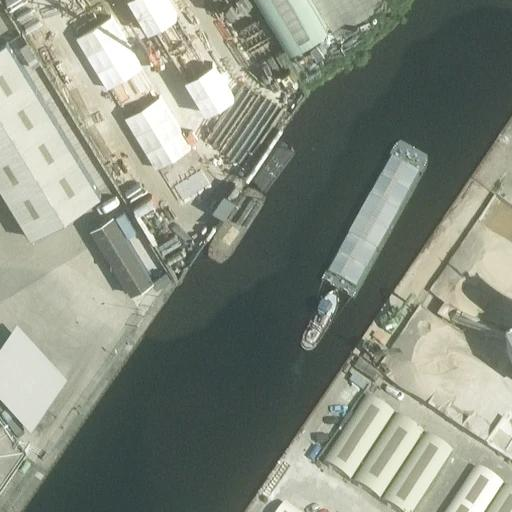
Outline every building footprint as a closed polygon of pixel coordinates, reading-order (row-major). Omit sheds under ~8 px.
[(147,29),(181,9),(176,1),(142,21),(147,29)] [(0,186),(31,238),(100,195),(6,41),(0,44),(0,186)] [(178,78),(197,68),(188,52),(170,62),(178,78)] [(93,232),(126,303),(171,283),(167,275),(154,282),(148,270),(151,269),(127,216),(93,232)] [(324,466),(350,483),(394,416),(368,399),(324,466)] [(353,485),(380,502),(423,435),(397,418),(353,485)] [(382,504),(394,511),(414,511),(452,454),(426,437),(382,504)] [(476,469),(448,511),(485,511),(502,486),(476,469)] [(511,511),(511,492),(506,489),(490,511),(511,511)]
